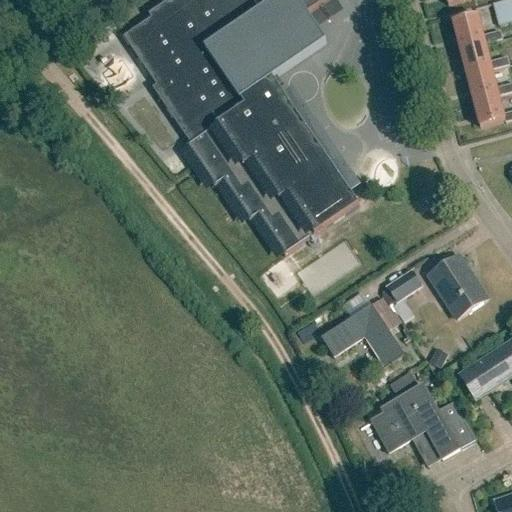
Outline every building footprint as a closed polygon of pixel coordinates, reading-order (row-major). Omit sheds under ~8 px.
[(147,25),(123,41),(150,80),(152,79),(158,87),(152,91),(186,141),(188,140),(192,145),(186,149),(215,191),(223,185),(250,225),(258,220),(285,260),(359,209),(273,83),(327,46),(306,16),(328,1),(327,0),(174,0),(149,18),(155,26),(150,30),(147,25)] [(446,0),(449,10),(472,4),(473,8),(493,3),(492,0),(446,0)] [(511,2),(490,8),(493,20),(511,14),(511,2)] [(480,21),(453,27),(460,54),(482,49),(483,51),(487,50),(504,46),(502,37),(485,41),(480,21)] [(482,49),(460,54),(466,80),(488,74),(489,77),(493,76),(510,71),(508,63),(491,67),(487,50),(483,51),(482,49)] [(500,102),(511,99),(511,89),(498,94),(493,76),(489,77),(488,74),(466,80),(473,106),(495,101),(496,103),(500,102)] [(511,116),(504,119),(500,102),(496,103),(495,101),(473,106),(480,133),(502,127),(502,130),(511,127),(511,116)] [(459,262),(429,281),(457,324),(487,304),(459,262)] [(397,307),(421,291),(412,278),(388,294),(397,307)] [(365,340),(367,343),(386,371),(406,357),(373,309),(323,342),(335,360),(365,340)] [(511,348),(461,381),(477,406),(511,382),(511,348)] [(389,454),(428,432),(444,461),(461,451),(479,441),(457,401),(439,411),(425,387),(383,410),(386,415),(372,423),(373,425),(375,423),(390,451),(388,452),(389,454)] [(511,511),(511,498),(495,504),(498,511),(511,511)]
